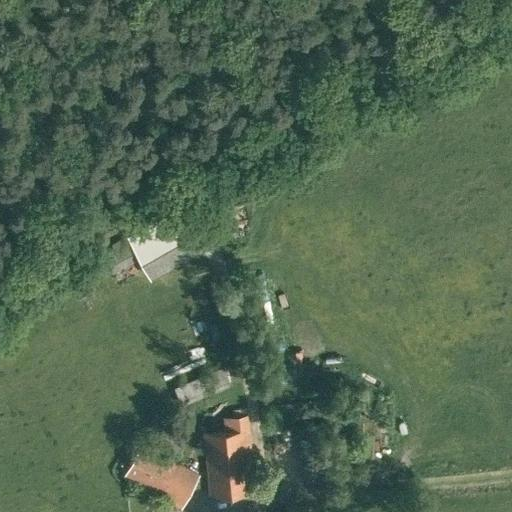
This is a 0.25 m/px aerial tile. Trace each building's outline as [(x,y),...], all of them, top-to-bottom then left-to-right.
[(132,234),(149,265),(207,235),(191,204),(132,234)] [(183,402),(233,383),(228,368),(177,387),(183,402)] [(172,408),(167,423),(166,423),(156,447),(180,456),(189,431),(186,430),(191,415),(172,408)] [(248,426),(224,428),(204,430),(210,495),(254,490),(248,426)] [(200,473),(167,456),(143,443),(124,476),(149,488),(149,490),(181,507),(200,473)] [(428,468),(439,470),(442,456),(431,454),(428,468)]
